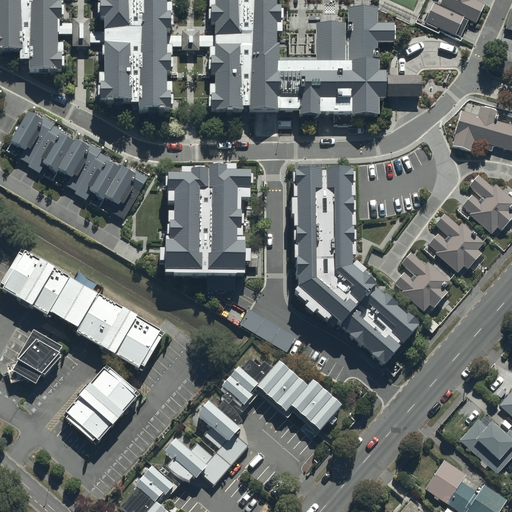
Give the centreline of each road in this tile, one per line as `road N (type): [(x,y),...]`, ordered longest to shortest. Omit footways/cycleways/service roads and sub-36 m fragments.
road 1 (residential): [(409,410),(272,310),(272,151)]
road 2 (residential): [(272,151),(147,151),(0,76)]
road 3 (residential): [(427,119),(447,182),(387,266),(368,259)]
road 4 (residential): [(427,119),(380,146),(272,151)]
road 5 (tertiary): [(511,292),(409,410)]
road 6 (tertiary): [(409,410),(319,511)]
